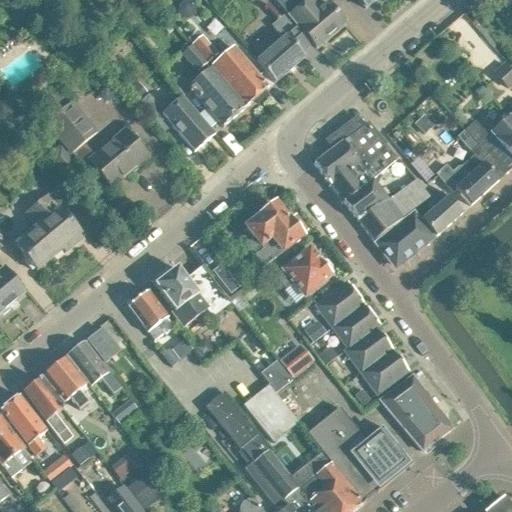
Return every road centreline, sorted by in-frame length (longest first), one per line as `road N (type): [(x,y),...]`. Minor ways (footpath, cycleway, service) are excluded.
road 1 (unclassified): [(0,384),(281,143)]
road 2 (unclassified): [(281,143),(443,0)]
road 3 (residential): [(394,296),(281,143)]
road 4 (residential): [(503,446),(394,296)]
road 5 (residential): [(394,296),(511,189)]
